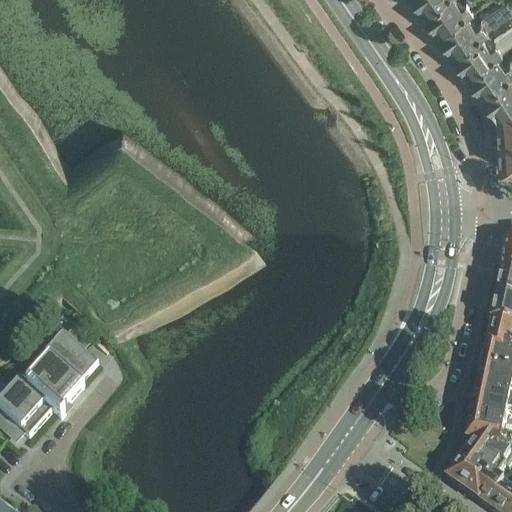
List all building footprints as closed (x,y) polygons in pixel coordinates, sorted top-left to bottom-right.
[(434,0),(425,7),(426,9),(425,12),(429,18),(432,18),(439,28),(467,8),(478,0),(434,0)] [(467,8),(439,28),(440,29),(439,33),(443,39),(447,39),(453,49),(481,30),(511,8),(511,0),(499,0),(479,14),(481,17),(475,21),(467,8)] [(511,8),(481,30),(453,49),(454,50),(454,54),(458,59),(461,60),(468,69),(505,43),(511,38),(511,8)] [(472,80),(475,81),(482,91),(510,71),(511,69),(511,53),(505,43),(468,69),(469,71),(468,74),(472,80)] [(511,70),(510,71),(482,91),(483,92),(482,95),(486,101),(490,101),(494,107),(496,111),(511,109),(511,70)] [(511,109),(496,111),(498,138),(511,137),(511,109)] [(511,137),(498,138),(500,169),(511,168),(511,137)] [(511,239),(511,240),(505,246),(502,275),(510,276),(511,276),(511,239)] [(511,276),(510,276),(502,275),(501,283),(497,286),(496,292),(498,296),(498,298),(511,300),(511,276)] [(492,321),(492,323),(511,326),(511,300),(498,298),(495,308),(492,311),(490,317),(492,321)] [(511,326),(492,323),(492,325),(488,324),(486,334),(489,335),(488,344),(511,349),(511,326)] [(75,324),(65,334),(83,351),(93,341),(75,324)] [(62,413),(84,388),(81,385),(98,366),(63,335),(0,405),(0,413),(1,414),(0,415),(0,428),(5,433),(10,428),(21,438),(24,434),(29,439),(53,413),(61,421),(65,416),(62,413)] [(481,356),(479,368),(511,375),(511,349),(488,344),(485,357),(481,356)] [(511,375),(479,368),(476,380),(480,381),(477,393),(511,401),(511,375)] [(511,401),(477,393),(474,406),(471,405),(468,417),(504,425),(507,414),(511,415),(511,401)] [(498,453),(511,457),(511,441),(501,439),(504,425),(468,417),(466,429),(469,429),(467,441),(472,442),(474,443),(480,447),(481,444),(491,451),(493,449),(498,453)] [(463,458),(495,481),(496,482),(505,468),(504,467),(506,463),(511,464),(511,457),(498,453),(493,449),(491,451),(481,444),(480,447),(474,443),(472,442),(471,447),(467,446),(461,455),(464,457),(463,458)] [(496,482),(495,481),(463,458),(457,465),(454,463),(447,473),(450,475),(446,481),(488,510),(495,498),(503,486),(498,483),(496,482)] [(488,510),(490,511),(511,511),(511,492),(503,486),(495,498),(488,510)]
